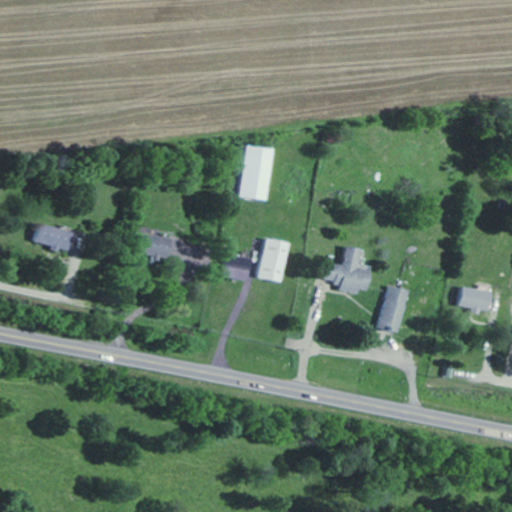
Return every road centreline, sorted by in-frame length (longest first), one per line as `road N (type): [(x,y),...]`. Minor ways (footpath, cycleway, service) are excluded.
road 1 (trunk): [(0,332),(511,432)]
road 2 (residential): [(80,347),(77,288),(0,277)]
